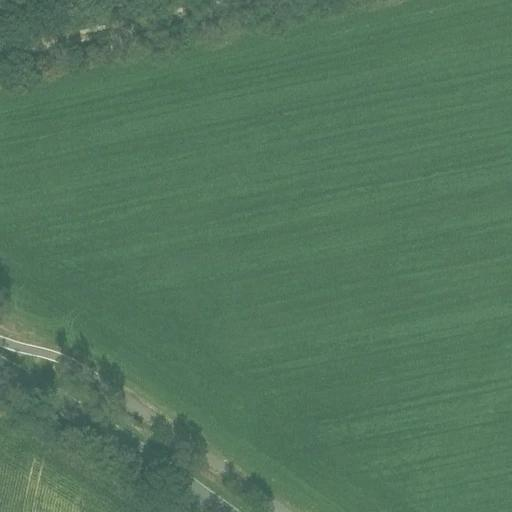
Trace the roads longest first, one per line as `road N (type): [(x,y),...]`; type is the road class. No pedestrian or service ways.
road 1 (tertiary): [(0,376),(215,511)]
road 2 (track): [(240,0),(0,58)]
